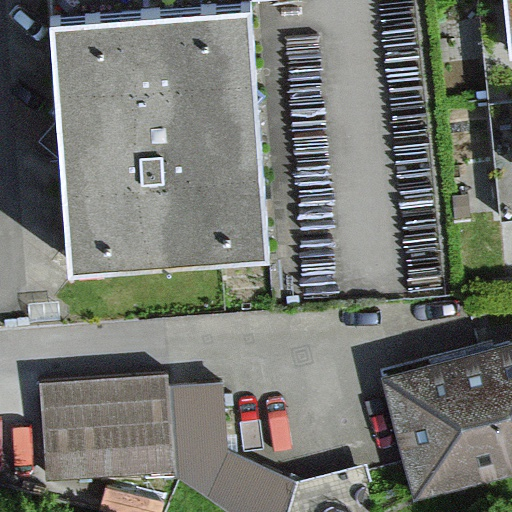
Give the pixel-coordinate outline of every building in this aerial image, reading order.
[(54,0),(71,218),(270,202),(254,0),(54,0)] [(511,0),(480,0),(502,213),(511,211),(511,0)] [(511,332),(382,364),(416,506),(511,482),(511,332)] [(171,375),(170,368),(40,379),(48,487),(179,477),(171,375)] [(179,477),(248,511),(377,511),(365,457),(298,472),(229,441),(223,371),(171,375),(179,477)]
